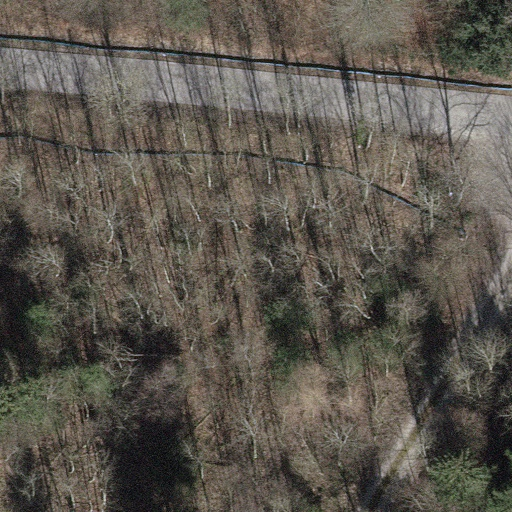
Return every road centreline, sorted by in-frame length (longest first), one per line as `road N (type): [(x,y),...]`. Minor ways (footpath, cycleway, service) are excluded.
road 1 (unclassified): [(511,136),(0,92)]
road 2 (track): [(368,511),(511,271)]
